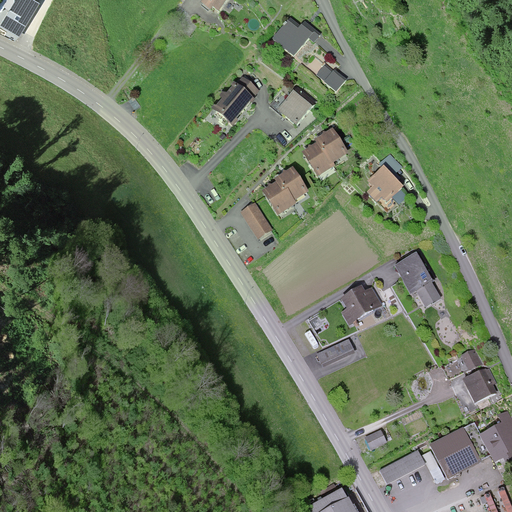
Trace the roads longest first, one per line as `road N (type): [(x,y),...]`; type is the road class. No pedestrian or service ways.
road 1 (tertiary): [(378,511),(194,208),(147,148),(66,81),(0,46)]
road 2 (residential): [(511,377),(428,186),(319,0)]
road 3 (track): [(249,511),(149,395),(0,285)]
road 4 (unknown): [(314,130),(209,233)]
road 5 (unknown): [(384,267),(272,333)]
